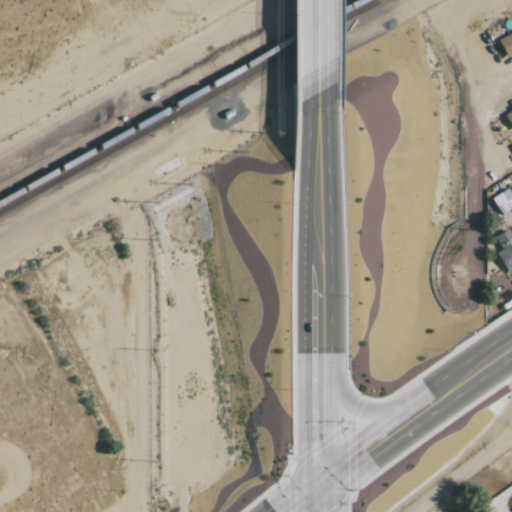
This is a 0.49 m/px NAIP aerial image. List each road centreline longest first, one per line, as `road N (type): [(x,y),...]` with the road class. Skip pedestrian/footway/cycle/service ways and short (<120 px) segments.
road 1 (secondary): [(322,476),(319,94)]
road 2 (secondary): [(322,476),(511,342)]
road 3 (residential): [(466,282),(471,128),(478,101),(511,77)]
